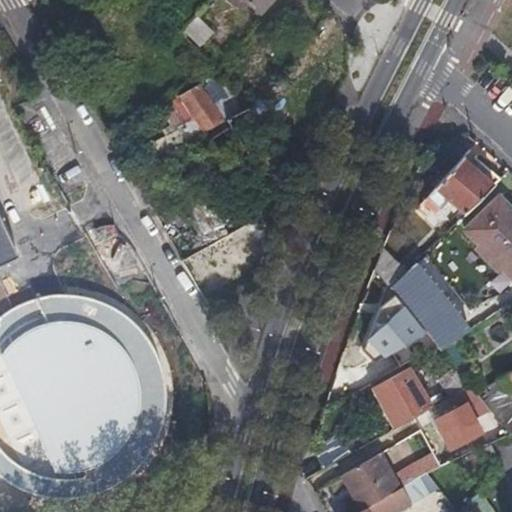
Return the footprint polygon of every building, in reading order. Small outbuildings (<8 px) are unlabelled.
[(243,0),(258,14),(270,0),(243,0)] [(181,30),(202,56),(211,48),(203,39),(214,30),(196,12),(181,30)] [(212,69),(202,56),(181,30),(180,29),(163,39),(195,80),(212,69)] [(171,151),(223,121),(200,84),(182,94),(195,117),(155,141),(163,156),(171,151)] [(244,108),(243,109),(255,119),(281,143),(317,103),(307,95),(295,110),(297,112),(289,122),(257,93),(244,108)] [(255,119),(243,109),(223,121),(171,151),(175,157),(208,138),(226,168),(247,156),(233,132),(255,119)] [(256,150),(260,158),(277,148),(279,146),(272,139),(256,150)] [(277,148),(260,158),(252,163),(259,176),(273,169),(283,186),(291,166),(277,148)] [(468,149),(448,171),(429,192),(443,204),(447,199),(465,216),(500,179),(468,149)] [(175,206),(203,190),(191,168),(179,175),(176,169),(147,185),(163,213),(175,206)] [(243,168),(203,190),(175,206),(185,225),(237,197),(244,210),(262,201),(243,168)] [(480,244),(478,246),(476,248),(501,273),(504,269),(511,277),(511,210),(499,198),(466,229),(480,244)] [(0,265),(18,257),(0,219),(0,265)] [(208,270),(207,267),(206,265),(222,255),(233,275),(267,256),(248,223),(182,261),(193,279),(208,270)] [(379,276),(393,293),(409,275),(387,252),(379,276)] [(393,293),(404,307),(418,324),(441,352),(469,334),(416,268),(409,275),(393,293)] [(0,477),(13,488),(43,499),(75,500),(106,490),(132,472),(152,447),(163,414),(162,380),(150,348),(128,321),(98,304),(64,298),(30,303),(0,318),(0,477)] [(405,371),(402,367),(376,382),(400,426),(435,406),(413,366),(405,371)] [(437,377),(445,393),(460,386),(452,369),(437,377)] [(511,374),(476,396),(509,437),(511,435),(511,416),(500,401),(511,393),(511,374)] [(453,448),(469,439),(484,431),(470,406),(440,422),(453,448)] [(318,451),(328,468),(356,451),(346,435),(318,451)] [(346,474),(365,510),(405,489),(385,453),(346,474)] [(361,511),(399,511),(441,490),(430,477),(365,510),(361,511)] [(411,511),(438,511),(433,501),(411,511)]
